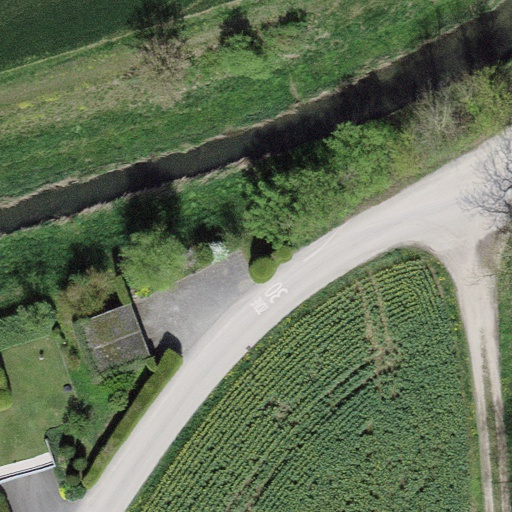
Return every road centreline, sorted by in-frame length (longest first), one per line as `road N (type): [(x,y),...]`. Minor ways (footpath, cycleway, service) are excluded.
road 1 (residential): [(101,511),(174,403),(263,306),(352,239),(440,204)]
road 2 (track): [(501,511),(483,353),(440,204)]
